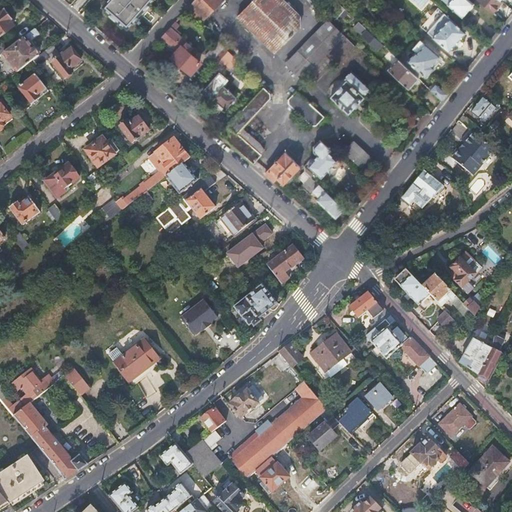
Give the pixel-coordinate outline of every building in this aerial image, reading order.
[(108,0),(101,8),(126,30),(153,0),(108,0)] [(194,0),(187,10),(201,24),(222,1),(220,0),(194,0)] [(300,28),(299,16),(280,0),(253,0),(236,19),(275,54),(300,28)] [(468,0),(440,0),(462,18),(473,4),(468,0)] [(477,0),(495,15),(499,8),(498,6),(502,2),(499,0),(477,0)] [(330,9),(338,17),(345,9),(337,2),(330,9)] [(338,17),(336,18),(340,21),(348,12),(345,9),(338,17)] [(4,10),(0,13),(0,35),(14,25),(9,19),(10,18),(4,10)] [(83,15),(90,21),(94,17),(86,11),(83,15)] [(433,38),(449,52),(465,33),(450,19),(433,38)] [(326,55),(335,63),(337,65),(355,46),(327,21),(286,65),(302,80),(308,74),(326,55)] [(175,22),(162,36),(178,50),(173,57),(190,73),(199,63),(188,53),(193,47),(179,35),(181,32),(177,29),(179,26),(175,22)] [(368,31),(360,23),(354,28),(363,37),(368,31)] [(40,35),(35,29),(15,45),(4,54),(18,72),(33,60),(39,55),(29,43),(40,35)] [(378,51),(383,45),(368,31),(363,37),(378,51)] [(0,56),(4,54),(15,45),(10,39),(0,46),(0,56)] [(205,56),(211,62),(215,58),(224,47),(218,41),(205,56)] [(406,67),(419,78),(423,74),(426,77),(434,69),(431,66),(440,57),(426,44),(425,45),(421,41),(414,49),(418,52),(409,62),(410,63),(406,67)] [(53,45),(39,55),(33,60),(41,71),(50,65),(49,64),(51,62),(66,80),(74,74),(72,70),(81,63),(69,48),(61,55),(53,45)] [(224,47),(215,58),(220,63),(223,62),(227,66),(234,58),(224,47)] [(317,82),(335,63),(326,55),(308,74),(317,82)] [(408,90),(419,78),(406,67),(398,59),(387,70),(408,90)] [(347,82),(335,94),(332,97),(350,114),(366,98),(365,95),(371,89),(352,70),(345,78),(347,82)] [(201,92),(221,110),(223,108),(225,110),(236,97),(223,85),(227,80),(220,72),(201,92)] [(35,75),(19,88),(32,105),(39,99),(37,97),(47,89),(35,75)] [(332,92),(335,94),(347,82),(345,78),(332,92)] [(14,93),(5,82),(0,86),(0,89),(7,98),(14,93)] [(431,90),(442,100),(447,94),(436,84),(431,90)] [(219,134),(253,164),(262,155),(238,134),(270,99),(270,95),(263,87),(219,134)] [(326,118),(297,92),(290,100),(290,104),(313,126),(318,126),(326,118)] [(482,99),(472,113),(480,120),(482,119),(485,122),(496,109),(482,99)] [(1,102),(0,102),(0,130),(5,126),(3,123),(12,116),(1,102)] [(119,142),(115,145),(129,164),(140,156),(134,149),(139,146),(135,141),(149,130),(138,116),(129,122),(126,118),(117,125),(129,141),(122,146),(119,142)] [(481,167),(495,150),(469,129),(460,140),(464,144),(467,146),(462,151),(460,149),(459,151),(456,149),(451,155),(453,157),(452,159),(470,174),(478,165),(481,167)] [(98,167),(115,155),(102,139),(86,151),(92,158),(91,160),(96,166),(97,166),(98,167)] [(174,139),(149,158),(157,168),(161,165),(164,169),(123,200),(128,206),(141,196),(146,192),(166,177),(183,163),(189,158),(174,139)] [(333,150),(320,139),(315,145),(314,153),(317,156),(308,166),(321,178),(338,160),(331,153),(333,150)] [(354,141),(344,152),(366,172),(376,161),(354,141)] [(265,174),(274,182),(277,179),(294,162),(284,153),(265,174)] [(294,162),(277,179),(283,184),(299,167),(294,162)] [(197,180),(183,163),(166,177),(180,194),(197,180)] [(68,164),(45,181),(58,199),(67,193),(65,190),(79,179),(68,164)] [(474,177),(481,167),(478,165),(470,174),(474,177)] [(299,179),(304,183),(310,177),(305,172),(299,179)] [(414,202),(422,209),(441,185),(424,172),(402,200),(410,206),(414,202)] [(181,197),(157,216),(165,227),(176,218),(181,225),(190,218),(185,211),(190,207),(200,219),(216,206),(204,192),(216,182),(209,174),(197,184),(181,197)] [(95,175),(88,180),(97,191),(103,185),(95,175)] [(304,183),(300,187),(309,196),(313,191),(319,197),(315,200),(335,218),(344,208),(310,177),(304,183)] [(287,193),(291,197),(300,187),(304,183),(299,179),(287,193)] [(146,192),(141,196),(146,203),(152,199),(146,192)] [(17,200),(8,207),(23,226),(41,212),(30,197),(20,204),(17,200)] [(111,219),(122,210),(113,199),(102,208),(111,219)] [(244,212),(246,210),(240,202),(214,223),(225,235),(231,231),(235,236),(252,222),(244,212)] [(419,213),(422,209),(414,202),(410,206),(419,213)] [(58,222),(63,218),(55,207),(50,211),(58,222)] [(255,220),(246,210),(244,212),(252,222),(255,220)] [(80,215),(55,238),(65,248),(89,225),(80,215)] [(261,236),(262,235),(256,227),(239,240),(252,257),(267,244),(261,236)] [(13,239),(22,251),(28,246),(20,234),(13,239)] [(496,244),(483,234),(478,241),(490,251),(496,244)] [(292,246),(267,266),(282,285),(289,278),(285,273),(302,259),(292,246)] [(482,269),(465,253),(449,268),(454,273),(450,278),(467,296),(474,289),(468,283),(482,269)] [(423,288),(406,270),(395,280),(425,312),(436,301),(423,288)] [(464,305),(436,275),(423,288),(436,301),(443,308),(452,300),(461,309),(464,305)] [(262,286),(234,307),(242,317),(238,320),(246,329),(277,304),(262,286)] [(176,309),(195,335),(221,315),(201,290),(176,309)] [(386,310),(369,292),(350,307),(359,318),(361,317),(368,311),(374,319),(382,313),(386,310)] [(475,302),(468,308),(476,317),(484,302),(481,299),(477,303),(475,302)] [(391,315),(386,310),(382,313),(387,318),(391,315)] [(368,311),(361,317),(367,325),(374,319),(368,311)] [(438,321),(439,322),(446,330),(455,321),(447,313),(438,321)] [(387,318),(366,337),(386,360),(401,348),(418,367),(420,367),(426,374),(431,370),(437,364),(416,342),(415,342),(409,335),(401,343),(388,329),(396,321),(391,315),(387,318)] [(336,335),(312,353),(326,373),(351,353),(336,335)] [(483,337),(477,342),(492,352),(497,345),(495,343),(483,337)] [(162,363),(144,341),(114,363),(132,386),(162,363)] [(475,341),(460,364),(477,375),(492,352),(477,342),(475,341)] [(292,343),(280,353),(292,368),(293,367),(303,359),(292,343)] [(492,352),(477,375),(476,378),(483,382),(485,384),(503,355),(499,353),(503,348),(497,345),(492,352)] [(437,364),(431,370),(439,379),(445,373),(437,364)] [(0,399),(13,417),(29,404),(51,387),(43,379),(40,383),(29,370),(12,383),(23,397),(12,406),(0,390),(0,399)] [(65,379),(75,391),(81,386),(71,374),(65,379)] [(233,458),(232,459),(248,478),(252,474),(256,471),(273,457),(288,443),(321,415),(327,410),(303,380),(300,383),(301,384),(297,389),(304,398),(272,425),(260,435),(240,452),(233,458)] [(380,383),(366,397),(378,411),(393,398),(380,383)] [(249,391),(248,389),(230,404),(237,412),(235,415),(237,417),(240,416),(241,417),(259,403),(255,398),(258,394),(253,387),(249,391)] [(340,424),(350,434),(373,415),(359,399),(336,419),(340,424)] [(13,417),(36,444),(50,433),(45,427),(48,425),(29,404),(13,417)] [(460,405),(439,425),(452,438),(472,417),(460,405)] [(227,421),(216,407),(202,419),(213,433),(214,432),(227,421)] [(331,414),(327,410),(321,415),(329,424),(327,425),(326,424),(310,438),(320,451),(336,437),(332,432),(340,424),(336,419),(331,414)] [(260,435),(272,425),(269,420),(257,430),(260,435)] [(232,427),(227,421),(214,432),(219,438),(232,427)] [(177,432),(171,437),(175,442),(186,455),(201,442),(198,438),(188,446),(177,432)] [(36,444),(65,480),(87,465),(79,457),(73,461),(51,435),(50,433),(36,444)] [(430,439),(428,440),(424,439),(421,440),(420,442),(420,444),(421,445),(420,446),(419,446),(400,463),(400,466),(407,473),(410,474),(422,462),(427,470),(438,461),(441,463),(446,458),(430,439)] [(186,455),(194,463),(206,477),(221,464),(202,441),(201,442),(186,455)] [(172,462),(182,474),(194,463),(186,455),(175,442),(160,456),(168,465),(172,462)] [(470,472),(483,485),(493,474),(496,476),(509,462),(494,447),(470,472)] [(231,456),(233,458),(240,452),(238,449),(231,456)] [(463,470),(469,463),(457,451),(450,457),(463,470)] [(0,475),(0,491),(11,504),(45,482),(28,457),(0,475)] [(278,463),(273,457),(256,471),(261,477),(278,463)] [(264,480),(273,491),(289,477),(278,463),(261,477),(264,480)] [(142,475),(134,464),(126,470),(134,481),(142,475)] [(248,478),(256,487),(260,483),(252,474),(248,478)] [(493,474),(483,485),(486,488),(496,476),(493,474)] [(496,476),(486,488),(490,491),(501,480),(496,476)] [(214,488),(206,477),(197,485),(206,495),(214,488)] [(264,480),(260,483),(269,494),(273,491),(264,480)] [(228,490),(217,501),(227,511),(237,511),(240,509),(243,505),(239,500),(244,495),(231,481),(225,487),(228,490)] [(175,491),(167,498),(176,510),(193,497),(194,496),(183,482),(174,488),(175,491)] [(125,484),(110,498),(123,511),(134,511),(140,507),(130,497),(134,493),(125,484)] [(455,506),(462,497),(448,486),(438,497),(436,499),(445,507),(441,511),(427,511),(426,510),(424,511),(449,511),(450,511),(455,506)] [(0,511),(1,511),(11,507),(0,494),(0,511)] [(207,511),(208,511),(214,506),(205,496),(198,501),(207,511)] [(193,497),(176,510),(177,511),(183,511),(196,502),(193,497)] [(173,511),(176,510),(167,498),(159,504),(157,501),(149,508),(151,511),(173,511)] [(351,511),(377,511),(380,509),(370,499),(363,507),(360,504),(351,511)] [(205,511),(207,511),(198,501),(196,502),(183,511),(205,511)]
